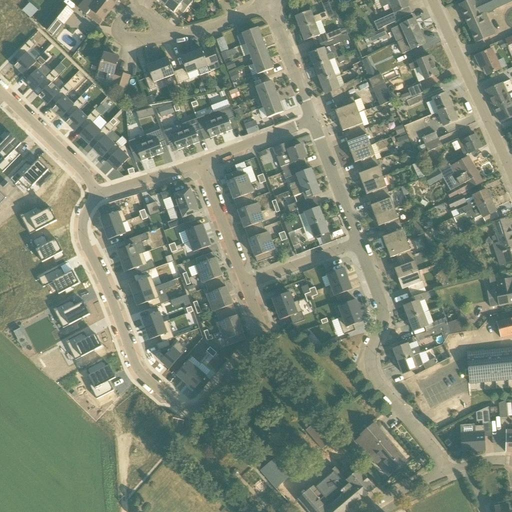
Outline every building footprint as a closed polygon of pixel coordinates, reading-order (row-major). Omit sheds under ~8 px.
[(99,25),(118,0),(85,0),(78,8),(99,25)] [(191,4),(186,0),(170,0),(165,6),(174,13),(177,9),(184,14),(191,4),(191,3),(191,4)] [(389,16),(379,21),(375,23),(378,30),(382,28),(382,27),(402,18),(399,12),(409,7),(406,0),(378,0),(382,8),(383,7),(390,4),(392,9),(394,14),(389,16)] [(511,0),(469,0),(459,5),(477,43),(494,35),(489,25),(486,27),(480,15),(511,0)] [(30,18),(37,10),(30,2),(22,10),(30,18)] [(54,35),(55,36),(73,12),(61,2),(42,26),(47,30),(44,33),(51,39),(54,35)] [(334,16),(332,11),(329,3),(328,2),(322,5),(326,12),(313,17),(310,11),(296,17),(301,29),(314,23),(321,21),(328,18),(334,16)] [(192,16),(198,8),(193,4),(187,12),(192,16)] [(406,39),(420,32),(414,19),(393,29),(391,29),(397,43),(406,39)] [(326,35),(321,21),(314,23),(301,29),(303,35),(300,36),(302,41),(305,40),(305,41),(314,38),(318,46),(327,42),(337,37),(342,36),(342,35),(340,30),(340,29),(326,35)] [(246,44),(262,38),(258,28),(242,34),(246,44)] [(371,42),(382,37),(380,31),(368,36),(369,37),(371,42)] [(420,32),(406,39),(409,45),(403,48),(405,53),(426,44),(420,32)] [(340,44),(339,41),(337,37),(327,42),(318,46),(320,50),(311,54),(310,54),(315,67),(330,60),(331,61),(335,59),(336,59),(334,54),(327,56),(324,49),(329,47),(329,48),(334,46),(335,46),(340,44)] [(224,38),(217,41),(222,52),(228,50),(224,38)] [(250,54),(266,48),(262,38),(246,44),(250,54)] [(15,65),(11,69),(21,79),(25,74),(33,66),(32,65),(24,58),(32,49),(27,44),(19,52),(19,53),(11,61),(15,65)] [(254,65),(270,59),(266,48),(250,54),(254,65)] [(192,53),(198,70),(200,76),(216,70),(214,64),(218,62),(213,49),(203,53),(202,50),(192,53)] [(492,49),(475,57),(479,64),(481,63),(487,76),(501,69),(492,49)] [(229,51),(222,53),(225,60),(231,58),(231,57),(229,51)] [(188,74),(198,70),(192,53),(181,57),(185,68),(179,70),(184,82),(190,80),(188,74)] [(105,54),(99,71),(109,74),(107,80),(114,83),(113,85),(126,89),(130,76),(117,72),(117,73),(115,72),(119,58),(105,54)] [(337,58),(340,64),(346,61),(344,56),(337,58)] [(395,56),(384,62),(388,68),(399,62),(395,56)] [(438,75),(431,56),(409,65),(411,71),(420,67),(425,80),(438,75)] [(29,78),(25,82),(35,92),(39,87),(47,79),(46,79),(38,71),(46,62),(40,57),(32,65),(33,66),(25,74),(29,78)] [(184,82),(179,70),(174,73),(168,58),(158,62),(164,79),(174,75),(178,84),(184,82)] [(270,59),(254,65),(258,75),(274,69),(270,59)] [(340,74),(341,74),(335,59),(331,61),(330,60),(315,67),(321,82),(335,76),(336,75),(340,74)] [(227,64),(229,71),(237,67),(234,61),(227,64)] [(154,83),(164,79),(158,62),(147,66),(152,77),(146,79),(150,91),(156,88),(154,83)] [(372,68),(366,71),(367,73),(369,78),(376,76),(373,70),(372,68)] [(43,91),(39,96),(48,105),(53,101),(60,93),(60,92),(51,84),(59,76),(54,70),(46,79),(47,79),(39,87),(43,91)] [(392,101),(384,83),(381,74),(369,80),(380,106),(392,101)] [(331,92),(340,89),(335,76),(321,82),(326,94),(330,93),(331,92)] [(344,92),(357,85),(360,83),(361,83),(360,79),(357,78),(354,79),(344,85),(341,87),(342,88),(344,92)] [(511,83),(510,80),(486,91),(494,109),(510,101),(511,101),(511,100),(511,83)] [(260,98),(276,92),(272,81),(256,87),(260,98)] [(57,105),(52,109),(62,119),(66,114),(74,106),(73,105),(65,97),(73,89),(68,84),(60,92),(60,93),(53,101),(57,105)] [(401,96),(403,102),(424,93),(421,84),(408,89),(410,93),(401,96)] [(264,108),(280,102),(276,92),(260,98),(264,108)] [(438,113),(452,107),(446,93),(432,99),(438,113)] [(421,96),(407,101),(410,107),(423,102),(421,96)] [(70,118),(66,122),(76,132),(80,127),(88,119),(87,119),(79,111),(87,102),(81,97),(73,105),(74,106),(66,114),(70,118)] [(361,99),(355,102),(353,97),(339,103),(341,109),(335,111),(339,121),(359,114),(359,113),(365,111),(361,99)] [(228,100),(211,105),(213,111),(230,106),(228,100)] [(511,100),(511,101),(510,101),(494,109),(500,123),(511,117),(511,100)] [(280,102),(264,108),(268,118),(284,112),(280,102)] [(164,107),(158,109),(161,117),(167,115),(164,107)] [(228,120),(234,117),(229,107),(213,113),(222,134),(232,130),(228,120)] [(452,107),(438,113),(444,126),(457,121),(452,107)] [(152,108),(147,110),(149,117),(155,115),(153,108),(152,108)] [(241,109),(234,111),(237,118),(244,115),(241,109)] [(84,131),(80,136),(89,145),(94,140),(101,132),(92,124),(101,116),(95,110),(87,119),(88,119),(80,127),(84,131)] [(222,134),(213,113),(197,119),(201,130),(207,128),(211,138),(222,134)] [(351,135),(365,129),(359,114),(339,121),(343,131),(349,129),(351,135)] [(196,133),(201,130),(197,119),(180,126),(189,147),(200,143),(196,133)] [(244,125),(248,135),(259,131),(256,121),(244,125)] [(98,144),(93,149),(103,158),(107,154),(115,146),(114,145),(106,137),(114,129),(109,124),(101,132),(94,140),(98,144)] [(397,135),(405,132),(402,125),(394,128),(397,135)] [(189,147),(180,126),(164,132),(169,143),(174,141),(178,151),(189,147)] [(371,145),(367,133),(370,132),(369,128),(365,129),(351,135),(353,140),(347,143),(351,153),(371,145)] [(0,139),(3,142),(0,145),(0,155),(5,160),(0,164),(0,169),(3,173),(20,155),(16,151),(17,149),(22,144),(8,131),(7,129),(0,136),(0,139)] [(160,143),(165,141),(161,130),(145,136),(153,158),(164,153),(160,143)] [(425,144),(438,138),(436,133),(422,138),(425,144)] [(465,156),(469,154),(482,148),(476,135),(469,138),(467,134),(457,140),(465,156)] [(153,158),(145,136),(129,143),(130,145),(129,145),(133,154),(138,152),(142,162),(153,158)] [(397,139),(400,148),(410,144),(406,136),(397,139)] [(111,158),(107,162),(117,172),(121,167),(129,159),(128,158),(120,151),(128,142),(122,137),(114,145),(115,146),(107,154),(111,158)] [(438,138),(425,144),(428,152),(441,146),(438,138)] [(283,173),(306,165),(304,159),(307,158),(302,145),(291,149),(289,143),(274,148),(278,157),(277,157),(281,167),(283,173)] [(377,161),(377,160),(382,159),(376,144),(371,146),(371,145),(351,153),(355,163),(361,161),(363,166),(377,161)] [(451,200),(470,189),(482,182),(471,162),(468,157),(450,167),(460,186),(447,193),(451,200)] [(27,162),(10,179),(16,185),(19,182),(23,177),(33,187),(36,184),(41,178),(45,183),(53,174),(52,173),(38,160),(33,165),(32,166),(27,162)] [(363,184),(383,177),(377,161),(363,166),(365,172),(359,174),(363,184)] [(419,163),(413,165),(419,179),(425,177),(419,163)] [(291,191),(316,182),(311,169),(308,170),(306,165),(283,173),(285,179),(297,175),(299,181),(289,185),(291,191)] [(231,186),(233,190),(251,184),(248,175),(246,175),(244,170),(226,176),(230,187),(231,186)] [(429,186),(444,178),(440,170),(425,178),(429,186)] [(389,192),(388,189),(383,177),(363,184),(367,195),(373,193),(375,198),(389,192)] [(297,210),(317,202),(315,197),(321,194),(316,182),(291,191),(294,197),(304,193),(306,199),(294,204),(297,210)] [(237,205),(254,199),(252,193),(254,192),(251,184),(233,190),(234,194),(233,195),(237,205)] [(179,207),(196,201),(194,193),(192,194),(190,189),(175,195),(173,189),(161,193),(163,200),(171,198),(175,209),(179,207)] [(491,201),(491,200),(488,193),(486,190),(473,196),(475,200),(468,203),(469,206),(458,211),(460,216),(466,213),(491,201)] [(375,216),(395,208),(389,192),(375,198),(377,204),(371,206),(375,216)] [(464,196),(448,203),(450,209),(454,207),(466,202),(464,196)] [(242,215),(244,219),(262,212),(259,204),(257,205),(254,199),(237,205),(241,216),(242,215)] [(196,201),(179,207),(183,218),(199,212),(197,208),(199,207),(196,201)] [(491,201),(466,213),(468,218),(473,215),(475,218),(482,215),(483,218),(496,212),(491,201)] [(156,202),(147,206),(150,216),(160,213),(156,202)] [(310,226),(324,220),(319,208),(317,202),(297,210),(299,215),(305,213),(310,226)] [(39,206),(20,216),(25,224),(30,235),(50,224),(50,225),(57,221),(51,211),(52,210),(52,209),(51,209),(50,208),(42,212),(39,206)] [(386,230),(401,224),(395,208),(375,216),(379,226),(384,224),(386,230)] [(265,221),(262,212),(244,219),(245,223),(244,223),(248,234),(265,227),(263,221),(265,221)] [(118,213),(101,219),(105,230),(122,224),(118,213)] [(418,236),(424,233),(418,218),(412,220),(418,236)] [(499,243),(506,264),(511,261),(511,233),(507,219),(493,223),(497,235),(492,237),(494,244),(499,243)] [(310,226),(314,238),(329,233),(324,220),(310,226)] [(474,220),(462,225),(465,232),(477,227),(474,220)] [(286,222),(285,223),(284,223),(287,231),(288,234),(293,232),(289,221),(286,222)] [(122,224),(105,230),(109,241),(126,234),(122,224)] [(387,248),(407,240),(401,224),(386,230),(389,235),(383,237),(387,248)] [(186,231),(190,242),(207,236),(203,225),(186,231)] [(253,244),(254,247),(272,241),(269,232),(267,233),(265,227),(248,234),(252,244),(253,244)] [(294,231),(293,232),(288,234),(293,247),(299,244),(294,231)] [(44,235),(32,241),(37,250),(36,250),(43,263),(44,262),(53,257),(56,263),(66,258),(65,256),(57,239),(50,242),(49,243),(44,235)] [(211,247),(207,236),(190,242),(194,253),(211,247)] [(398,261),(413,256),(407,240),(387,248),(390,258),(396,256),(398,261)] [(276,250),(272,241),(254,247),(256,252),(255,252),(258,263),(276,256),(274,250),(276,250)] [(135,245),(118,252),(122,262),(139,256),(135,245)] [(196,266),(200,275),(218,268),(216,264),(217,264),(213,253),(196,260),(198,265),(196,266)] [(139,256),(122,262),(125,273),(142,267),(139,256)] [(399,279),(419,272),(413,256),(398,261),(400,267),(395,269),(399,279)] [(61,267),(39,279),(43,288),(53,283),(59,295),(65,292),(67,295),(75,290),(74,287),(79,284),(78,282),(79,282),(78,280),(73,271),(66,274),(65,275),(61,267)] [(207,289),(224,282),(220,271),(219,272),(218,268),(200,275),(203,283),(205,283),(207,289)] [(327,275),(331,286),(348,279),(344,269),(327,275)] [(441,271),(435,277),(444,288),(453,284),(441,271)] [(408,287),(410,293),(425,288),(419,272),(399,279),(402,290),(408,287)] [(147,279),(130,285),(134,296),(151,290),(147,279)] [(352,290),(348,279),(331,286),(335,297),(352,290)] [(499,306),(511,303),(511,279),(498,282),(499,289),(496,290),(499,306)] [(228,293),(224,282),(207,289),(209,294),(207,295),(210,304),(228,297),(227,293),(228,293)] [(194,285),(188,287),(190,294),(196,292),(194,285)] [(151,290),(134,296),(138,307),(155,301),(151,290)] [(276,310),(294,303),(290,293),(272,299),(276,310)] [(419,302),(430,299),(427,293),(412,298),(414,303),(404,306),(409,319),(423,313),(419,302)] [(228,297),(210,304),(213,312),(215,311),(217,317),(235,311),(231,300),(230,300),(228,297)] [(343,317),(360,311),(356,300),(339,307),(343,317)] [(280,320),(302,312),(298,302),(294,303),(276,310),(280,320)] [(71,304),(51,315),(57,326),(64,323),(68,332),(90,320),(84,309),(85,309),(84,307),(75,312),(71,304)] [(217,323),(221,332),(239,325),(238,322),(239,321),(235,311),(217,317),(219,322),(217,323)] [(353,325),(364,321),(360,311),(343,317),(338,319),(344,335),(355,331),(353,325)] [(159,313),(142,319),(146,330),(163,324),(159,313)] [(409,319),(414,331),(428,326),(423,313),(409,319)] [(434,329),(447,324),(445,318),(432,323),(434,329)] [(501,338),(511,335),(511,319),(497,323),(498,328),(500,336),(501,338)] [(458,320),(447,324),(450,330),(449,330),(450,333),(449,335),(462,333),(458,320)] [(163,324),(146,330),(150,341),(167,335),(163,324)] [(450,333),(449,330),(450,330),(447,324),(434,329),(436,335),(442,333),(445,342),(449,335),(450,333)] [(240,329),(239,325),(221,332),(224,341),(226,340),(228,346),(246,340),(242,329),(240,329)] [(73,344),(64,348),(75,369),(103,354),(96,340),(75,351),(72,346),(74,345),(73,344)] [(168,341),(157,345),(159,351),(170,347),(168,341)] [(419,347),(410,351),(408,344),(394,350),(398,362),(419,354),(421,353),(419,347)] [(469,383),(484,382),(511,379),(511,347),(467,352),(467,356),(469,383)] [(173,348),(161,362),(170,370),(182,356),(173,348)] [(417,367),(423,365),(419,354),(398,362),(403,375),(417,369),(417,367)] [(436,358),(423,365),(426,370),(439,364),(436,358)] [(189,362),(177,376),(185,384),(197,370),(189,362)] [(100,370),(86,378),(89,384),(89,385),(96,398),(100,404),(113,398),(109,390),(118,385),(117,384),(116,384),(110,373),(103,377),(100,370)] [(197,370),(185,384),(194,391),(206,378),(197,370)] [(499,404),(500,418),(507,418),(506,401),(499,404)] [(483,424),(490,424),(489,407),(476,413),(477,422),(483,422),(483,424)] [(315,423),(306,431),(322,450),(332,441),(334,439),(318,420),(315,423)] [(374,423),(360,435),(362,436),(356,441),(374,462),(376,460),(377,462),(381,459),(393,473),(407,461),(374,423)] [(484,426),(475,427),(476,434),(461,435),(461,436),(462,441),(462,451),(475,450),(475,451),(485,451),(484,426)] [(260,456),(265,452),(261,447),(256,452),(260,456)] [(346,481),(362,499),(363,500),(376,489),(359,470),(354,474),(353,472),(351,474),(352,476),(347,480),(346,481)] [(329,471),(313,486),(322,496),(339,482),(329,471)] [(346,481),(347,480),(346,479),(320,500),(310,489),(298,500),(309,511),(347,511),(352,509),(352,508),(362,499),(346,481)] [(499,503),(499,506),(490,508),(491,511),(509,511),(508,505),(507,505),(506,502),(499,503)]
